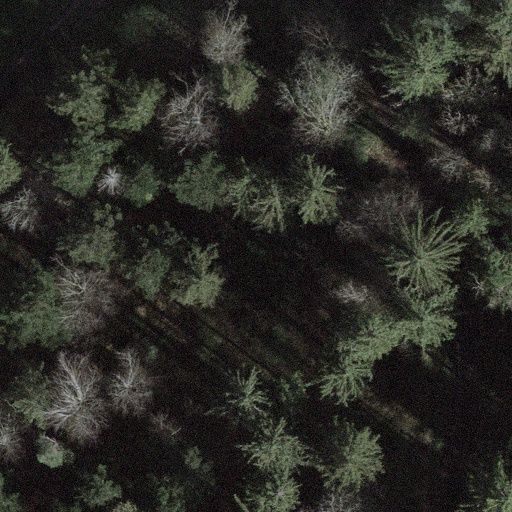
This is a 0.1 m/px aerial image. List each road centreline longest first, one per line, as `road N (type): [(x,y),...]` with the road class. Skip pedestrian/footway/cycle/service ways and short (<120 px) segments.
road 1 (track): [(384,511),(405,345),(426,262),(423,178),(348,0)]
road 2 (track): [(91,0),(0,92)]
